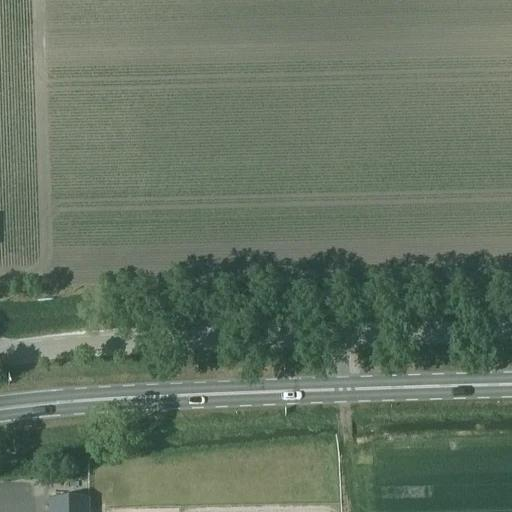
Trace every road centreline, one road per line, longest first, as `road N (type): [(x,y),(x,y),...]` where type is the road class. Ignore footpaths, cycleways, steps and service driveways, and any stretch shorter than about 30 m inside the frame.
road 1 (unclassified): [(0,354),(202,336),(511,332)]
road 2 (secondary): [(511,385),(0,408)]
